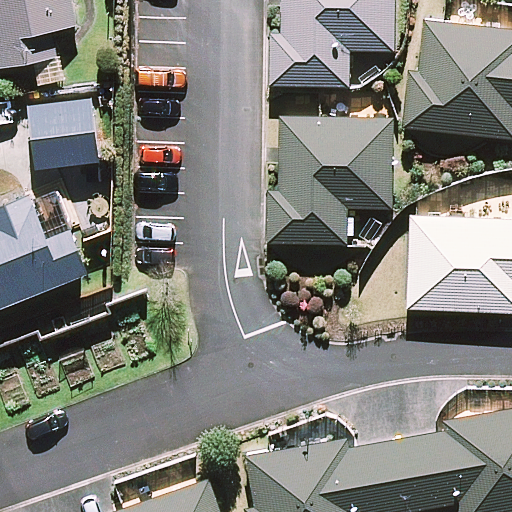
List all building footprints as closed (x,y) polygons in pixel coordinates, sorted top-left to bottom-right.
[(0,0),(0,66),(37,60),(42,85),(63,81),(53,30),(77,25),(71,0),(0,0)] [(395,0),(284,0),(283,32),(274,31),(273,84),(353,86),(354,50),(395,51),(395,0)] [(511,28),(420,19),(409,126),(511,136),(511,28)] [(99,161),(93,99),(30,105),(36,168),(99,161)] [(279,189),(270,189),(268,239),(347,242),(348,205),(391,206),(395,119),(282,115),(279,189)] [(0,306),(89,271),(54,185),(0,206),(0,306)] [(511,219),(414,214),(409,304),(511,310),(511,219)] [(511,511),(511,407),(441,420),(443,431),(352,448),(350,436),(244,455),(254,511),(392,511),(460,500),(461,511),(511,511)] [(221,511),(209,476),(109,511),(221,511)]
